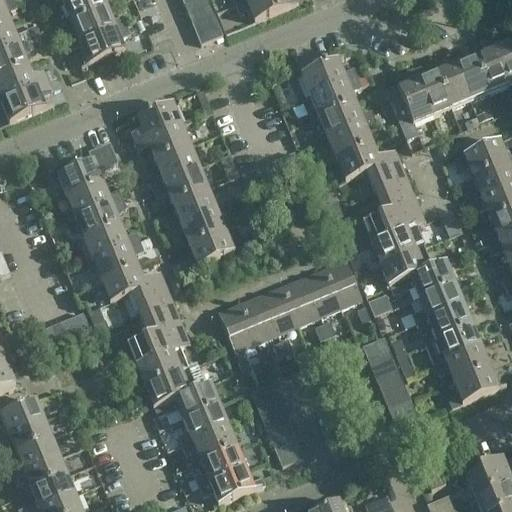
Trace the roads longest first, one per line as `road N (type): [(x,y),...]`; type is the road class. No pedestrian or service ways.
road 1 (residential): [(0,154),(194,74)]
road 2 (residential): [(194,74),(334,19)]
road 3 (residential): [(334,19),(356,41),(388,50),(430,24),(437,0)]
road 4 (residential): [(397,459),(511,414)]
